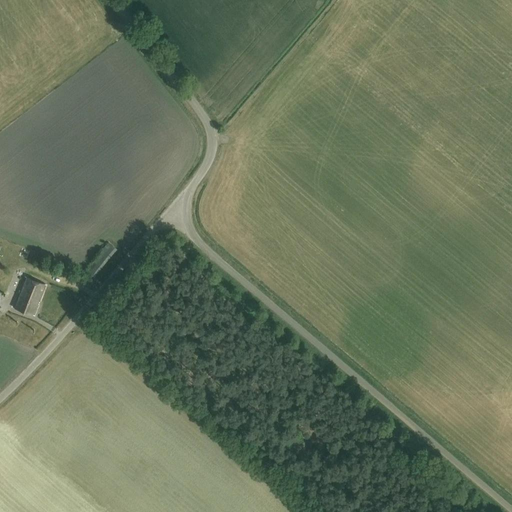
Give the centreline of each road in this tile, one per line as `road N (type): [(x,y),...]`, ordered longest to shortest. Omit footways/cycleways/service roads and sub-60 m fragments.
road 1 (unclassified): [(511,510),(204,247),(185,212)]
road 2 (unclassified): [(0,397),(158,225),(185,212)]
road 3 (unclassified): [(185,212),(188,191),(209,160),(211,129),(115,0)]
